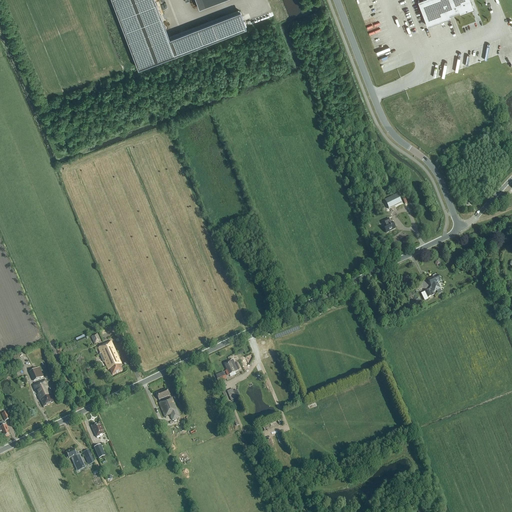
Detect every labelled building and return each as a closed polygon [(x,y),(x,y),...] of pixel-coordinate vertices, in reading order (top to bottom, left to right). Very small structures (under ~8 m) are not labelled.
[(112,0),(138,68),(176,54),(170,38),(155,0),(112,0)] [(419,0),(418,1),(427,26),(450,17),(449,15),(459,11),(460,13),(474,8),(470,0),(419,0)] [(240,11),(170,38),(176,54),(246,27),(240,11)] [(388,209),(401,203),(398,195),(385,201),(388,209)] [(395,229),(392,223),(391,223),(389,219),(382,223),(384,226),(383,227),(386,233),(395,229)] [(436,276),(436,275),(433,276),(433,277),(428,280),(431,287),(432,288),(425,292),(428,298),(434,295),(433,293),(440,289),(438,283),(440,282),(437,275),(436,276)] [(94,344),(100,342),(97,335),(91,338),(94,344)] [(103,347),(98,349),(100,354),(99,354),(101,358),(102,362),(104,362),(108,371),(110,370),(112,376),(122,371),(121,367),(122,367),(120,362),(111,342),(103,346),(103,347)] [(237,354),(240,358),(246,355),(244,350),(237,354)] [(235,365),(235,364),(233,360),(224,364),(227,371),(226,371),(228,376),(235,372),(238,371),(241,370),(238,364),(235,365)] [(33,382),(43,377),(39,368),(29,373),(33,382)] [(226,393),(221,381),(220,379),(217,380),(223,394),(225,393),(226,393)] [(54,403),(51,396),(52,395),(45,381),(37,385),(33,387),(40,401),(41,400),(44,407),(47,406),(48,404),(49,404),(50,404),(54,403)] [(234,392),(233,389),(227,392),(231,401),(240,398),(237,390),(234,392)] [(169,400),(168,397),(169,396),(167,390),(156,394),(157,395),(156,396),(157,397),(160,403),(159,404),(165,418),(170,416),(172,421),(180,418),(172,398),(169,400)] [(5,422),(10,420),(7,412),(2,414),(5,422)] [(9,435),(4,421),(0,423),(0,427),(0,428),(0,427),(0,431),(2,431),(5,437),(9,435)] [(103,435),(105,434),(100,423),(91,427),(96,438),(100,437),(100,436),(103,435)] [(273,440),(265,441),(268,453),(275,452),(273,440)] [(99,460),(106,456),(101,445),(94,448),(99,460)] [(68,458),(69,459),(72,458),(73,459),(72,459),(77,470),(84,467),(79,456),(77,457),(77,456),(74,450),(66,453),(67,455),(66,456),(67,459),(68,458)] [(94,463),(88,450),(82,453),(88,466),(94,463)]
